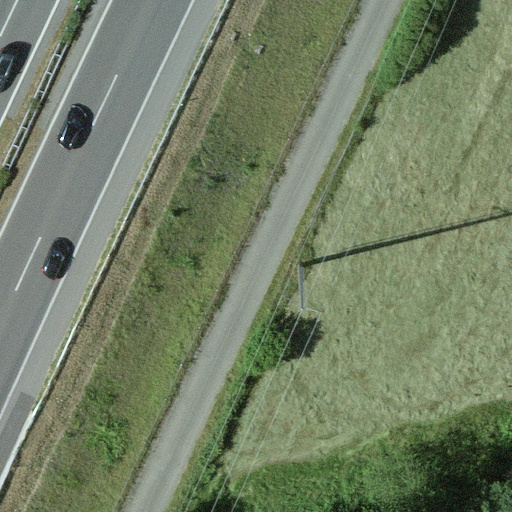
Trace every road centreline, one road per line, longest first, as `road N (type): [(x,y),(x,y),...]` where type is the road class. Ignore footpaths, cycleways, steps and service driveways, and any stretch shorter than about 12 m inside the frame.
road 1 (unclassified): [(390,0),(148,511)]
road 2 (motorway): [(0,331),(155,0)]
